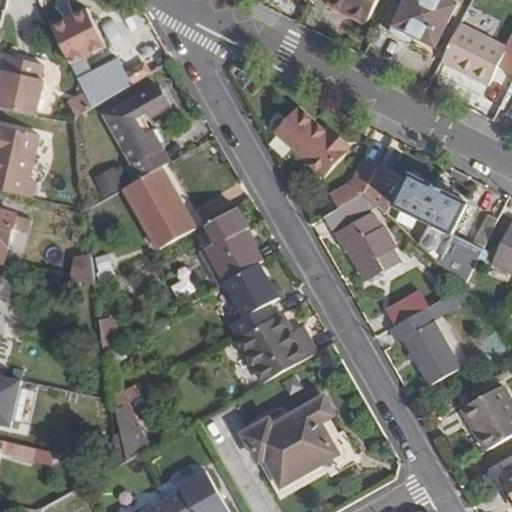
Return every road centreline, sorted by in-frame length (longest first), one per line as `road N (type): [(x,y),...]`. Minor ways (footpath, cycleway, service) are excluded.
road 1 (residential): [(193,6),(200,67),(434,479)]
road 2 (residential): [(193,6),(511,166)]
